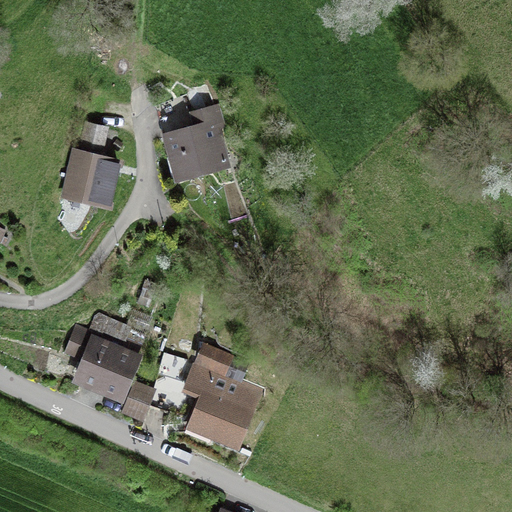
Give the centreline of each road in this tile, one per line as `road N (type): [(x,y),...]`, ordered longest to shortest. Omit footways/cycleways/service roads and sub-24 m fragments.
road 1 (residential): [(0,375),(297,511)]
road 2 (residential): [(0,297),(36,302),(62,295),(150,197),(141,80)]
